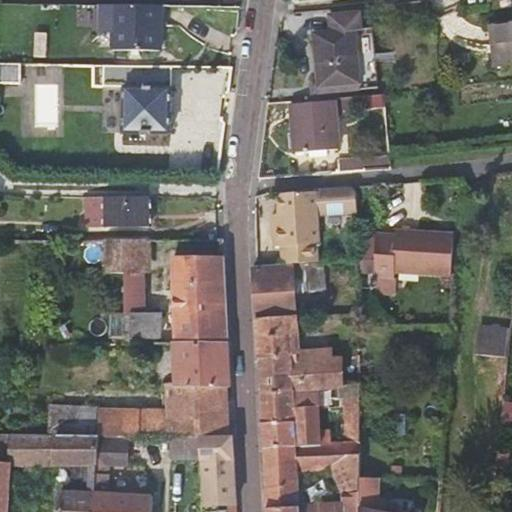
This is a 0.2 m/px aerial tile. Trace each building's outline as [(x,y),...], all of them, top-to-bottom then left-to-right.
[(162,51),(163,6),(112,5),(101,5),(100,32),(113,32),(113,50),(162,51)] [(328,31),(313,33),(319,88),(361,83),(356,28),(358,28),(356,12),(327,15),(328,31)] [(498,50),(493,51),(495,67),(511,64),(511,23),(496,25),(498,50)] [(490,26),(493,51),(498,50),(496,25),(490,26)] [(169,65),(129,65),(128,130),(167,130),(169,65)] [(347,103),(348,111),(357,110),(357,97),(336,98),(336,101),(336,104),(347,103)] [(337,111),(336,104),(336,101),(291,104),(295,153),(339,150),(337,111)] [(347,103),(336,104),(337,111),(348,111),(347,103)] [(215,155),(215,139),(191,139),(191,155),(191,167),(209,168),(210,155),(215,155)] [(366,168),(391,166),(389,153),(365,155),(366,168)] [(511,234),(511,173),(505,174),(501,233),(511,234)] [(351,186),(279,191),(280,215),(280,225),(274,225),(275,246),(282,246),(282,263),(299,262),(299,264),(318,262),(316,245),(320,244),(319,211),(356,210),(356,191),(351,186)] [(149,226),(149,197),(84,196),(84,227),(149,226)] [(481,199),(460,197),(458,224),(477,226),(481,199)] [(394,272),(398,272),(455,276),(458,236),(398,231),(397,237),(376,236),(377,241),(377,275),(394,277),(394,272)] [(376,234),(358,235),(358,275),(377,275),(377,241),(376,236),(376,234)] [(132,299),(133,313),(145,314),(144,240),(109,240),(109,273),(127,273),(127,298),(132,299)] [(173,257),(176,343),(229,345),(225,256),(173,257)] [(297,292),(328,289),(324,261),(318,262),(299,264),(299,262),(282,263),(255,265),(257,317),(258,339),(299,337),(299,331),(297,292)] [(397,295),(398,272),(394,272),(394,277),(377,275),(377,294),(397,295)] [(145,314),(133,313),(133,337),(157,338),(161,338),(161,313),(145,314)] [(508,356),(511,326),(484,325),(481,354),(508,356)] [(311,387),(310,353),(300,353),(299,337),(258,339),(259,363),(260,395),(295,394),(318,394),(318,387),(311,387)] [(176,343),(177,401),(224,401),(224,386),(228,386),(231,386),(229,345),(176,343)] [(339,352),(310,353),(311,387),(318,387),(341,387),(339,352)] [(230,438),(228,386),(224,386),(224,401),(177,401),(177,412),(59,411),(58,436),(100,436),(172,437),(201,438),(230,438)] [(342,405),(360,404),(360,396),(360,387),(341,387),(342,405)] [(318,394),(295,394),(260,395),(261,411),(262,427),(296,426),(321,425),(321,418),(321,405),(318,394)] [(343,447),(360,446),(360,437),(360,404),(342,405),(321,405),(321,418),(342,418),(343,447)] [(501,428),(511,429),(511,415),(502,414),(501,428)] [(321,433),(321,425),(296,426),(262,427),(264,485),(264,493),(299,493),(299,480),(298,457),(311,447),(332,447),(331,432),(321,433)] [(10,435),(9,463),(12,463),(12,468),(71,468),(72,466),(98,464),(100,440),(100,436),(58,436),(10,435)] [(172,457),(202,458),(201,438),(172,437),(172,457)] [(237,511),(234,438),(230,438),(201,438),(202,458),(205,511),(237,511)] [(98,464),(98,474),(103,474),(103,464),(128,465),(129,441),(100,440),(98,464)] [(306,472),(330,471),(361,470),(360,446),(343,447),(332,447),(311,447),(298,457),(299,480),(307,478),(306,472)] [(0,500),(10,501),(12,468),(12,463),(9,463),(0,462),(0,500)] [(72,466),(71,468),(70,493),(97,492),(98,474),(98,464),(72,466)] [(361,470),(330,471),(347,507),(361,507),(361,485),(361,477),(361,470)] [(361,507),(379,511),(379,501),(379,477),(361,477),(361,485),(361,507)] [(97,492),(70,493),(61,493),(60,511),(95,511),(96,495),(97,492)] [(300,507),(299,493),(264,493),(265,511),(360,511),(361,507),(347,507),(300,507)] [(153,511),(154,497),(96,495),(95,511),(153,511)] [(0,511),(9,511),(10,501),(0,500),(0,511)] [(379,501),(379,511),(384,511),(399,511),(400,501),(379,501)]
